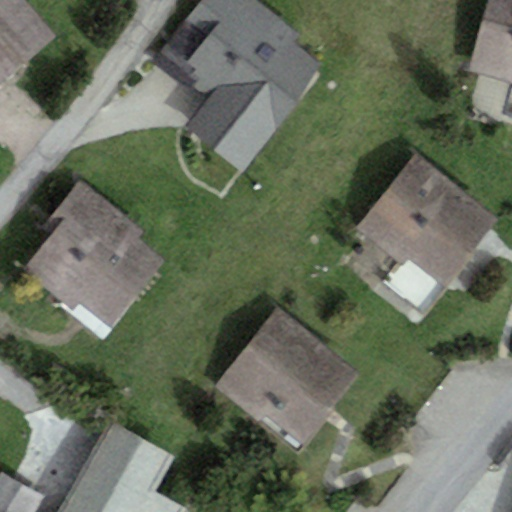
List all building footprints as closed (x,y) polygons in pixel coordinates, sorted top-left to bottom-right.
[(25,0),(0,0),(0,85),(56,37),(25,0)] [(172,79),(177,73),(213,102),(194,126),(244,167),(327,64),(297,40),(302,33),(260,0),(200,0),(151,62),(172,79)] [(511,0),(486,0),(466,73),(511,85),(511,0)] [(415,154),(356,230),(402,266),(408,258),(445,286),(498,219),(415,154)] [(55,229),(23,270),(74,310),(80,303),(113,329),(167,260),(137,237),(142,230),(79,181),(47,223),(55,229)] [(359,375),(277,311),(216,388),(257,421),(264,413),(304,445),(359,375)] [(153,511),(174,475),(107,437),(63,511),(153,511)] [(40,511),(45,503),(2,481),(0,484),(0,511),(40,511)]
